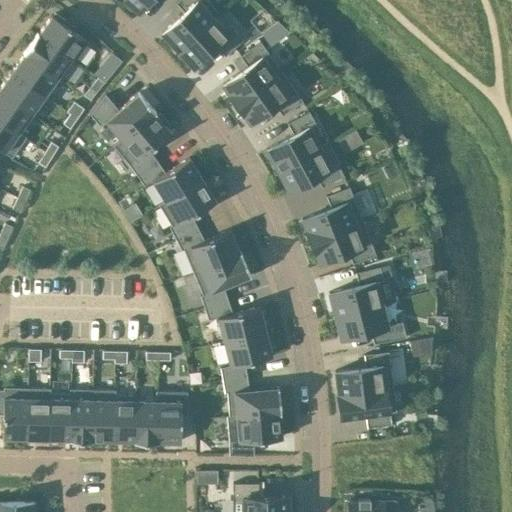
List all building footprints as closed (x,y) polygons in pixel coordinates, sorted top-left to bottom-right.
[(125,0),(139,11),(148,0),(125,0)] [(177,49),(218,12),(207,0),(177,0),(176,2),(184,11),(161,32),(177,49)] [(228,33),(214,18),(219,13),(218,12),(177,49),(194,67),(216,46),(225,55),(243,39),(233,29),(228,33)] [(53,15),(51,14),(38,33),(37,32),(37,33),(74,60),(88,41),(64,23),(66,20),(60,16),(55,13),(53,15)] [(287,16),(267,30),(276,43),(296,29),(287,16)] [(74,60),(37,33),(31,41),(23,52),(61,79),(74,60)] [(235,103),(281,71),(260,41),(240,55),(247,65),(222,83),(229,92),(228,93),(235,103)] [(61,79),(23,52),(23,53),(24,53),(11,71),(44,94),(57,77),(61,79)] [(114,69),(106,63),(102,63),(94,73),(104,81),(114,69)] [(44,94),(11,71),(0,86),(0,91),(31,113),(44,94)] [(281,71),(235,103),(242,114),(243,113),(250,122),(275,104),(282,114),(302,100),(281,71)] [(90,86),(96,91),(104,82),(97,76),(90,86)] [(26,136),(18,131),(31,113),(0,91),(0,119),(25,137),(26,136)] [(90,114),(99,125),(105,120),(120,138),(113,144),(113,145),(155,110),(139,91),(118,109),(105,94),(90,114)] [(84,108),(74,101),(66,111),(70,113),(77,118),(84,108)] [(113,145),(129,164),(137,174),(157,160),(148,149),(170,130),(166,126),(169,124),(160,113),(157,115),(155,112),(156,111),(155,110),(113,145)] [(266,148),(277,169),(328,142),(328,141),(319,145),(309,127),(315,123),(309,111),(287,123),(293,133),(266,148)] [(69,127),(77,118),(70,113),(63,123),(69,127)] [(0,148),(12,157),(25,137),(0,119),(0,148)] [(51,156),(58,145),(51,141),(45,151),(51,156)] [(333,150),(328,142),(277,169),(289,190),(316,175),(322,186),(343,175),(337,164),(339,163),(333,150)] [(51,156),(45,151),(38,161),(45,166),(51,156)] [(137,174),(144,184),(152,180),(164,200),(158,203),(159,204),(202,178),(189,157),(165,171),(157,160),(137,174)] [(191,214),(215,199),(202,178),(159,204),(171,225),(169,226),(175,238),(197,227),(191,214)] [(17,196),(25,200),(30,189),(22,185),(17,196)] [(349,186),(326,195),(331,207),(302,218),(306,228),(305,229),(309,240),(362,220),(349,186)] [(25,200),(17,196),(12,208),(20,211),(25,200)] [(362,220),(309,240),(314,252),(315,252),(319,262),(348,251),(352,263),(375,254),(362,220)] [(5,222),(0,232),(0,233),(7,236),(12,226),(5,222)] [(193,271),(241,251),(240,250),(239,251),(230,229),(204,239),(197,227),(175,238),(181,249),(183,248),(193,271)] [(202,294),(200,295),(204,307),(227,299),(223,286),(250,274),(241,251),(193,271),(202,294)] [(376,281),(383,279),(379,266),(355,272),(358,284),(329,291),(335,315),(381,303),(376,281)] [(227,299),(204,307),(208,319),(217,316),(223,340),(265,330),(259,306),(232,312),(227,299)] [(370,330),(374,343),(405,337),(401,320),(387,324),(381,303),(335,315),(341,338),(370,330)] [(222,378),(222,379),(246,375),(244,361),(271,354),(265,330),(223,340),(229,364),(220,367),(222,378)] [(429,338),(429,337),(409,341),(412,357),(427,354),(432,353),(429,338)] [(40,361),(40,348),(28,348),(28,360),(40,361)] [(72,349),(59,349),(59,357),(71,357),(71,361),(72,349)] [(83,362),(83,349),(72,349),(71,361),(83,362)] [(115,350),(102,350),(102,358),(114,358),(114,362),(115,350)] [(114,362),(126,363),(127,350),(115,350),(114,362)] [(158,351),(146,351),(145,359),(158,359),(158,351)] [(158,359),(169,360),(170,351),(158,351),(158,359)] [(365,366),(335,370),(337,393),(336,393),(336,394),(392,386),(388,351),(364,354),(365,366)] [(246,375),(222,379),(224,391),(226,391),(229,415),(226,415),(226,416),(280,411),(278,386),(248,389),(246,375)] [(0,388),(0,413),(3,413),(2,436),(26,437),(27,387),(3,386),(3,389),(0,388)] [(391,423),(389,411),(395,410),(392,386),(336,394),(340,418),(365,414),(367,427),(391,423)] [(27,387),(26,437),(48,438),(49,387),(27,387)] [(50,392),(50,387),(49,387),(48,438),(68,438),(68,439),(69,439),(71,388),(69,388),(69,393),(50,392)] [(91,440),(92,389),(71,388),(69,439),(91,440)] [(92,440),(92,439),(113,439),(114,389),(92,389),(91,440),(92,440)] [(134,441),(135,394),(115,394),(115,389),(114,389),(113,439),(133,440),(133,441),(134,441)] [(136,394),(135,394),(134,441),(156,441),(157,390),(156,390),(155,400),(136,399),(136,394)] [(157,440),(180,441),(180,415),(186,415),(187,391),(157,390),(156,441),(157,441),(157,440)] [(280,411),(226,416),(228,440),(229,454),(253,454),(253,439),(281,436),(279,412),(280,412),(280,411)] [(223,479),(222,467),(200,469),(201,481),(223,479)] [(232,511),(287,511),(287,495),(258,495),(258,482),(233,482),(232,511)] [(394,511),(394,500),(344,500),(344,511),(394,511)] [(0,501),(0,511),(34,511),(35,501),(0,501)]
